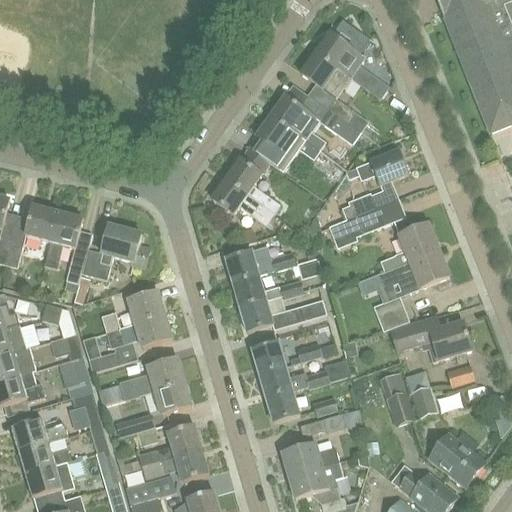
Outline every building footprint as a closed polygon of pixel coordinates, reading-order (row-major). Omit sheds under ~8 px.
[(511,0),(437,0),(446,21),(447,21),(492,136),(511,127),(511,0)] [(383,103),(391,91),(361,69),(363,67),(361,58),(353,52),(331,36),(317,56),(354,83),(383,103)] [(354,83),(317,56),(303,76),(325,92),(332,83),(346,93),(354,83)] [(362,136),(343,122),(329,112),(323,108),(315,119),(309,115),(287,99),(273,119),(321,154),(327,146),(313,136),(321,125),(353,148),(362,136)] [(362,136),(370,125),(336,101),(329,112),(343,122),(362,136)] [(273,166),(286,175),(300,154),(301,153),(315,162),(321,154),(273,119),(258,139),(259,140),(252,151),(273,166)] [(273,166),(252,151),(244,163),(243,162),(228,183),(276,217),(281,208),(256,190),(273,166)] [(411,178),(401,154),(358,171),(347,175),(350,183),(361,179),(363,185),(378,179),(382,190),(411,178)] [(342,169),(348,173),(355,165),(349,160),(342,169)] [(276,217),(228,183),(214,202),(236,218),(241,210),(261,225),(265,220),(271,224),(276,217)] [(351,223),(378,212),(372,197),(349,206),(351,209),(343,212),(347,224),(351,222),(351,223)] [(0,232),(4,233),(12,204),(0,200),(0,232)] [(51,246),(59,216),(34,209),(26,239),(51,246)] [(351,224),(351,223),(351,222),(347,224),(348,224),(338,228),(343,239),(355,234),(358,241),(385,229),(378,213),(351,224)] [(59,216),(51,246),(45,269),(58,272),(64,249),(77,253),(85,222),(59,216)] [(309,229),(312,238),(321,235),(316,219),(309,229)] [(147,274),(153,251),(140,248),(143,236),(111,228),(103,256),(90,252),(90,253),(89,253),(87,262),(84,276),(108,284),(116,259),(132,263),(130,269),(147,274)] [(382,266),(386,276),(440,254),(429,228),(401,239),(407,256),(382,266)] [(240,235),(244,248),(256,244),(252,232),(240,235)] [(0,267),(6,269),(13,244),(1,240),(0,243),(0,267)] [(19,272),(25,247),(13,244),(6,269),(19,272)] [(316,250),(307,252),(310,262),(319,259),(316,250)] [(406,298),(451,280),(440,254),(386,276),(380,278),(384,288),(400,282),(406,298)] [(234,287),(261,279),(253,255),(227,263),(234,287)] [(276,276),(297,269),(293,256),(272,262),(276,276)] [(68,285),(80,288),(82,280),(82,277),(83,277),(84,276),(87,262),(74,259),(67,284),(68,285)] [(303,282),(324,276),(320,263),(300,268),(303,282)] [(265,295),(261,279),(234,287),(241,312),(268,304),(268,305),(283,300),(284,303),(305,297),(302,285),(281,291),(280,290),(265,295)] [(82,280),(80,288),(78,296),(76,305),(85,307),(91,282),(82,280)] [(138,328),(167,319),(160,295),(131,303),(138,328)] [(11,318),(5,297),(0,298),(0,334),(20,329),(16,316),(11,318)] [(385,336),(411,325),(401,299),(375,310),(385,336)] [(328,319),(324,304),(272,319),(268,305),(268,304),(241,312),(248,336),(274,329),(275,334),(328,319)] [(48,309),(40,306),(38,312),(47,315),(44,325),(57,328),(60,325),(63,312),(49,308),(48,309)] [(64,341),(77,337),(70,314),(63,312),(60,325),(64,341)] [(108,336),(122,332),(117,316),(103,320),(108,336)] [(146,361),(151,360),(148,351),(174,343),(167,319),(138,328),(145,351),(144,352),(146,361)] [(438,320),(429,323),(408,330),(393,335),(399,355),(414,350),(428,346),(434,366),(441,364),(473,354),(465,326),(442,333),(438,320)] [(0,359),(14,355),(27,351),(20,329),(0,334),(0,359)] [(112,352),(127,348),(122,332),(108,336),(112,352)] [(83,360),(77,337),(64,341),(51,345),(56,361),(69,358),(71,364),(83,360)] [(102,360),(97,340),(84,344),(90,363),(94,377),(121,369),(117,355),(102,360)] [(261,378),(287,371),(280,345),(253,353),(261,378)] [(343,349),(344,352),(346,360),(358,356),(355,346),(343,349)] [(302,367),(324,360),(320,347),(298,353),(302,367)] [(0,359),(0,384),(22,378),(21,378),(33,374),(37,373),(34,362),(30,350),(27,351),(14,355),(0,359)] [(72,401),(94,395),(83,360),(71,364),(78,387),(68,390),(72,401)] [(154,396),(158,395),(157,394),(186,386),(179,361),(153,369),(150,370),(154,382),(151,383),(137,386),(137,383),(122,387),(127,404),(142,400),(141,399),(154,396)] [(352,380),(347,363),(325,369),(326,374),(308,379),(307,376),(290,381),(287,371),(261,378),(267,402),(294,395),(309,390),(310,393),(332,387),(331,386),(352,380)] [(453,391),(475,384),(471,370),(449,377),(453,391)] [(22,378),(0,384),(0,410),(10,408),(28,402),(29,407),(47,402),(43,388),(38,390),(33,374),(21,378),(22,378)] [(398,430),(410,425),(416,423),(408,397),(409,396),(402,376),(382,383),(398,430)] [(164,418),(193,410),(186,386),(157,394),(158,395),(164,418)] [(114,391),(118,405),(126,402),(122,388),(114,391)] [(421,422),(440,416),(433,392),(412,398),(419,421),(420,423),(421,422)] [(104,430),(94,395),(72,401),(72,402),(73,402),(76,412),(75,413),(80,432),(90,429),(91,433),(104,430)] [(275,427),(301,419),(294,395),(267,402),(275,427)] [(318,421),(339,415),(335,401),(314,407),(318,421)] [(123,440),(157,430),(153,416),(119,426),(123,440)] [(47,434),(43,421),(13,430),(21,455),(51,446),(68,441),(65,428),(47,434)] [(304,441),(327,435),(324,423),(301,430),(304,441)] [(143,470),(203,453),(197,428),(169,436),(173,450),(159,454),(158,453),(139,458),(143,470)] [(98,457),(110,453),(104,430),(91,433),(98,457)] [(466,491),(485,466),(449,438),(430,463),(466,491)] [(54,457),(51,446),(21,455),(27,477),(57,469),(68,466),(73,465),(70,456),(69,452),(54,457)] [(319,457),(317,448),(283,457),(290,480),(323,471),(340,466),(337,455),(333,453),(319,457)] [(110,453),(98,457),(101,468),(108,491),(121,487),(110,453)] [(210,477),(203,453),(143,470),(147,484),(166,478),(180,474),(183,485),(210,477)] [(57,469),(27,477),(34,501),(63,493),(63,495),(76,491),(72,477),(72,478),(68,466),(57,469)] [(340,466),(323,471),(290,480),(296,503),(319,497),(323,511),(346,511),(349,511),(345,500),(342,501),(336,483),(344,480),(340,466)] [(424,484),(412,475),(405,469),(394,484),(400,490),(400,491),(412,501),(411,502),(423,511),(450,511),(459,501),(430,478),(424,484)] [(155,484),(127,492),(126,492),(131,509),(160,502),(155,484)] [(127,511),(121,487),(108,491),(99,494),(103,506),(112,504),(114,511),(127,511)] [(191,511),(220,511),(215,494),(188,502),(191,511)] [(163,511),(160,502),(131,509),(132,511),(163,511)]
